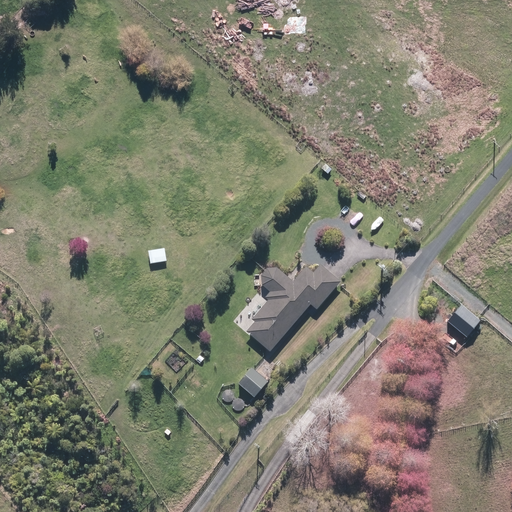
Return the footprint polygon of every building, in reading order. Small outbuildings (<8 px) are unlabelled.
[(164,251),(148,254),(150,265),(166,263),(164,251)] [(316,308),(341,283),(317,259),(296,280),(278,262),(262,279),(279,295),(248,326),(271,348),(313,304),(316,308)] [(489,311),(469,295),(450,318),(470,334),(489,311)] [(272,384),(256,368),(242,383),(258,399),(272,384)] [(228,387),(227,387),(226,387),(224,387),(223,388),(222,389),(221,390),(220,391),(219,392),(219,393),(218,395),(218,396),(219,397),(219,399),(220,400),(221,401),(222,402),(223,403),(225,403),(226,403),(227,403),(229,403),(230,403),(231,402),(232,401),(233,400),(234,399),(234,397),(235,396),(235,394),(234,393),(234,392),(233,390),(232,389),(231,388),(230,388),(228,387)] [(241,398),(239,398),(238,398),(236,399),(235,399),(234,400),(233,401),(232,402),(231,403),(231,404),(231,406),(231,407),(231,409),(231,410),(232,411),(233,412),(234,413),(235,414),(237,414),(238,414),(240,414),(241,414),(242,414),(244,413),(245,412),(246,411),(246,410),(247,408),(247,407),(247,405),(247,404),(246,403),(245,402),(244,400),(243,400),(242,399),(241,398)]
